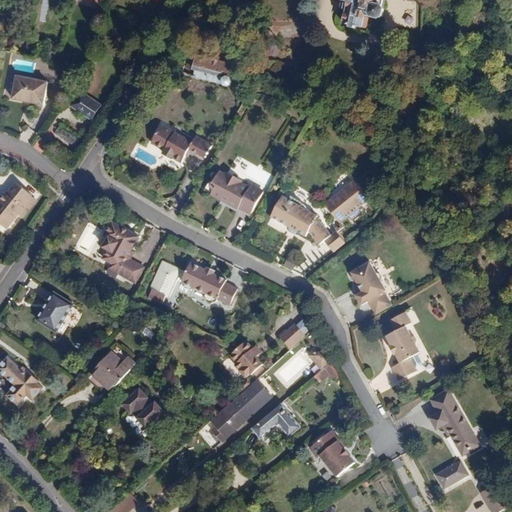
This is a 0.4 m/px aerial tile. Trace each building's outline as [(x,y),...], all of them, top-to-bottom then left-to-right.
[(346,0),(342,20),(356,24),(356,22),(364,24),(366,15),(364,14),(365,8),(372,10),(373,12),(375,14),(378,15),(380,13),(382,10),(382,5),(381,2),(376,1),(376,0),(346,0)] [(199,56),(194,77),(241,89),(243,81),(229,76),(232,65),(199,56)] [(46,82),(16,76),(11,99),(42,105),(46,82)] [(101,105),(80,91),(71,105),(92,119),(101,105)] [(82,137),(61,123),(56,131),(77,145),(82,137)] [(181,161),(190,146),(192,142),(173,132),(171,135),(159,128),(150,143),(164,151),(163,152),(171,157),(172,156),(181,161)] [(195,136),(192,142),(190,146),(204,155),(210,144),(195,136)] [(39,141),(34,147),(42,153),(46,148),(39,141)] [(236,209),(237,208),(248,187),(239,182),(240,180),(226,172),(224,175),(218,171),(210,185),(214,187),(210,195),(236,209)] [(353,180),(323,205),(329,213),(338,223),(347,216),(350,219),(359,212),(356,209),(368,198),(353,180)] [(18,181),(8,193),(7,192),(0,200),(0,221),(9,228),(26,207),(24,205),(33,193),(18,181)] [(250,184),(248,187),(237,208),(249,215),(262,191),(250,184)] [(332,235),(319,221),(311,213),(282,197),(271,217),(306,236),(309,231),(320,244),(324,240),(332,235)] [(104,259),(121,269),(128,258),(140,236),(115,222),(107,236),(111,239),(105,248),(109,250),(104,259)] [(336,231),(332,235),(324,240),(333,252),(346,243),(336,231)] [(146,268),(128,258),(121,269),(118,275),(136,286),(146,268)] [(286,258),(283,265),(293,270),(296,263),(286,258)] [(149,287),(167,296),(181,269),(163,260),(149,287)] [(360,304),(368,300),(382,292),(385,291),(378,280),(379,277),(376,272),(372,271),(366,261),(351,270),(351,272),(350,275),(353,278),(355,279),(357,282),(359,281),(363,288),(354,294),(360,304)] [(191,262),(187,272),(182,281),(206,293),(205,295),(206,300),(211,302),(216,301),(217,299),(225,282),(227,279),(214,273),(215,270),(207,266),(205,269),(191,262)] [(237,288),(225,282),(217,299),(229,305),(237,288)] [(390,305),(382,292),(368,300),(376,313),(390,305)] [(73,309),(54,296),(37,321),(56,334),(73,309)] [(390,318),(396,330),(405,325),(411,322),(405,310),(390,318)] [(311,311),(295,325),(304,335),(320,320),(311,311)] [(295,325),(280,337),(291,349),(305,337),(304,335),(295,325)] [(419,352),(405,325),(396,330),(384,335),(399,362),(409,357),(419,352)] [(228,355),(234,362),(252,348),(246,340),(228,355)] [(257,345),(252,348),(234,362),(232,363),(245,377),(262,364),(256,356),(262,351),(257,345)] [(417,371),(409,357),(399,362),(391,367),(397,380),(417,371)] [(93,380),(112,397),(137,369),(129,362),(124,367),(114,358),(93,380)] [(8,359),(0,367),(0,373),(14,386),(8,394),(19,404),(26,396),(30,400),(41,388),(36,384),(39,381),(28,371),(25,374),(8,359)] [(328,367),(323,360),(311,369),(317,376),(328,367)] [(223,441),(271,397),(257,382),(214,422),(218,427),(213,431),(223,441)] [(430,399),(437,411),(441,409),(455,401),(448,389),(430,399)] [(130,415),(144,431),(162,416),(156,409),(153,412),(139,395),(122,409),(129,416),(130,415)] [(455,401),(441,409),(448,421),(441,425),(444,430),(447,428),(462,454),(479,443),(455,401)] [(281,407),(253,432),(261,441),(278,427),(289,439),(299,431),(281,407)] [(435,428),(441,425),(448,421),(441,409),(437,411),(428,416),(435,428)] [(356,462),(337,440),(318,455),(337,478),(356,462)] [(457,462),(433,476),(441,489),(464,475),(457,462)] [(480,493),(491,511),(499,511),(510,505),(496,483),(480,493)] [(108,511),(129,511),(140,503),(130,492),(108,511)]
